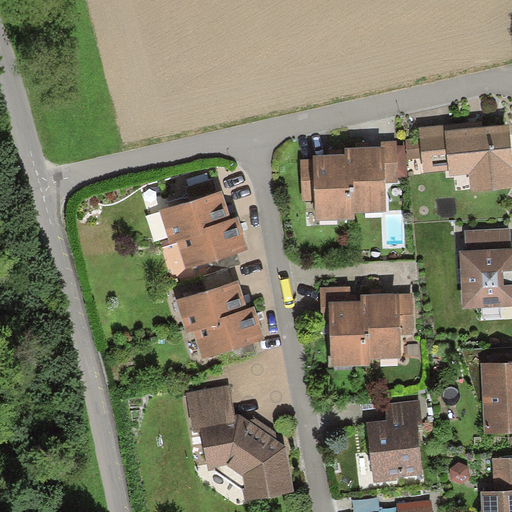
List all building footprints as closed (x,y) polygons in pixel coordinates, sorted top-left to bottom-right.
[(420,139),(406,140),(406,146),(407,160),(422,159),(423,173),(449,171),(449,178),(469,176),(471,193),(511,189),(511,145),(510,127),(483,130),(482,123),(419,128),(420,139)] [(397,142),(379,143),(380,150),(384,149),(385,184),(399,183),(398,179),(408,178),(407,160),(406,146),(397,147),(397,142)] [(345,151),(345,157),(346,185),(354,184),(355,215),(386,215),(385,184),(384,149),(380,150),(362,150),(345,151)] [(329,158),(314,158),(314,160),(315,202),(316,223),(355,221),(355,215),(354,184),(346,185),(345,157),(329,158)] [(315,202),(314,160),(301,161),(302,202),(315,202)] [(222,194),(159,213),(170,248),(177,246),(205,237),(203,232),(231,223),(229,214),(222,194)] [(239,220),(231,223),(203,232),(205,237),(177,246),(186,272),(249,252),(244,235),(239,220)] [(464,231),(465,253),(511,251),(511,229),(464,231)] [(465,253),(460,254),(463,311),(511,308),(511,251),(465,253)] [(239,283),(176,302),(186,337),(194,335),(221,326),(219,321),(248,312),(245,303),(239,283)] [(322,325),(330,324),(329,305),(352,304),(351,288),(321,289),(322,325)] [(395,295),(395,296),(400,296),(401,335),(414,335),(412,294),(395,295)] [(361,297),(361,303),(362,331),(370,331),(371,362),(402,361),(401,335),(400,296),(395,296),(380,296),(361,297)] [(352,304),(329,305),(330,324),(332,369),(371,368),(371,362),(370,331),(362,331),(361,303),(356,304),(352,304)] [(255,310),(248,312),(219,321),(221,326),(194,335),(202,362),(265,341),(260,325),(255,310)] [(419,345),(407,345),(407,355),(419,355),(419,345)] [(511,347),(467,351),(468,367),(481,366),(511,364),(511,347)] [(511,364),(481,366),(485,436),(511,434),(511,364)] [(230,386),(186,394),(194,434),(201,433),(201,429),(237,423),(236,417),(230,386)] [(387,422),(367,424),(374,484),(397,482),(396,479),(423,475),(418,427),(423,427),(420,400),(385,404),(387,422)] [(201,429),(201,433),(208,473),(214,472),(213,469),(228,466),(228,468),(244,479),(245,491),(243,491),(245,501),(294,493),(286,448),(277,441),(276,433),(259,422),(254,418),(251,423),(238,416),(236,417),(237,423),(201,429)] [(511,458),(492,459),(494,492),(511,491),(511,458)] [(511,511),(511,491),(494,492),(481,492),(482,510),(480,511),(511,511)] [(397,511),(432,511),(431,501),(396,505),(397,511)]
